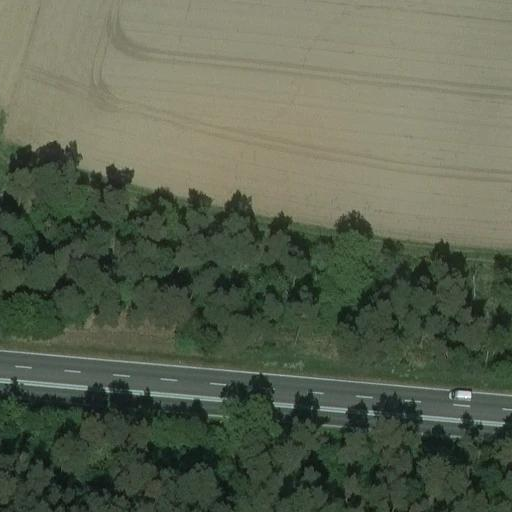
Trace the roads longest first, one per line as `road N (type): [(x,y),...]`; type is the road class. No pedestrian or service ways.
road 1 (trunk): [(0,391),(511,439)]
road 2 (trunk): [(511,410),(0,362)]
